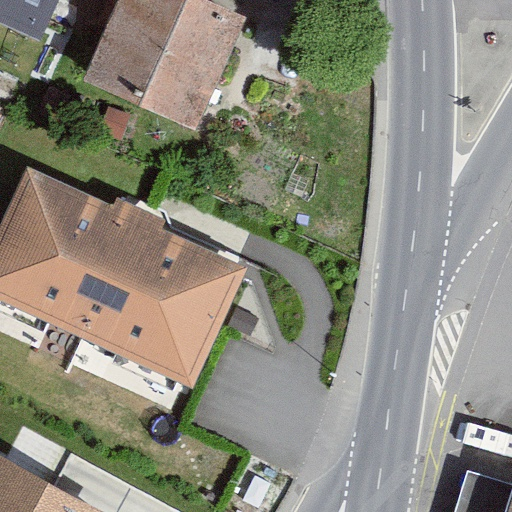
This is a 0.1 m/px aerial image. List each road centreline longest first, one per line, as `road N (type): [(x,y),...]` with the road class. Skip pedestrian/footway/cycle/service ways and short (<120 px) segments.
road 1 (secondary): [(422,0),(427,153),(388,384)]
road 2 (tertiary): [(388,384),(511,146)]
road 3 (tertiary): [(388,384),(320,511)]
road 4 (secondary): [(388,384),(371,511)]
